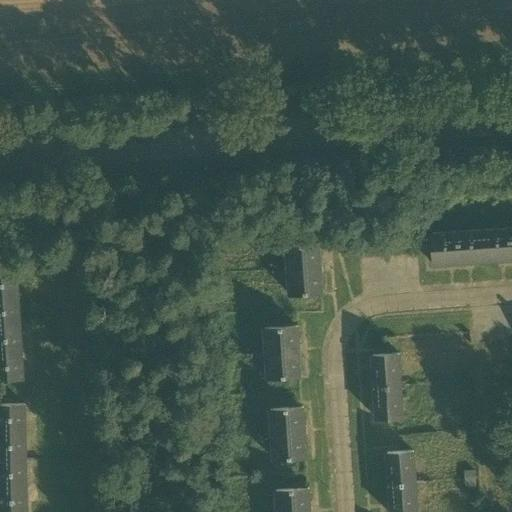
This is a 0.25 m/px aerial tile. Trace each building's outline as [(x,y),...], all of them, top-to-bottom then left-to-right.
[(511,263),(511,228),(423,236),(426,270),(511,263)] [(420,260),(419,240),(357,243),(357,262),(420,260)] [(324,297),(321,247),(279,249),(282,300),(324,297)] [(0,387),(24,386),(19,274),(0,274),(0,387)] [(301,380),(299,329),(256,331),(258,382),(301,380)] [(367,416),(397,415),(395,348),(365,349),(367,416)] [(0,511),(25,511),(26,408),(0,407),(0,511)] [(307,461),(305,410),(262,412),(264,463),(307,461)] [(382,511),(411,511),(409,445),(380,447),(382,511)] [(311,511),(311,490),(267,492),(268,511),(311,511)]
